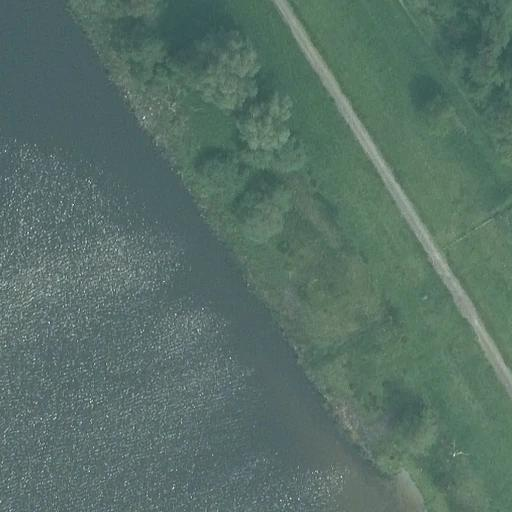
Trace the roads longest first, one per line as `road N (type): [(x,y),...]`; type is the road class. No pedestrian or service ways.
road 1 (unclassified): [(511,391),(274,0)]
road 2 (track): [(407,0),(468,98),(511,120)]
